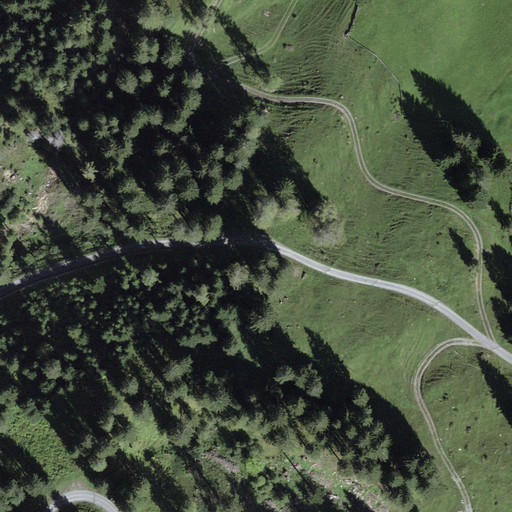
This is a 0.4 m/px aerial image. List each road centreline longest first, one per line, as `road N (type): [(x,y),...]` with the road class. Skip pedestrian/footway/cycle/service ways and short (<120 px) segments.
road 1 (track): [(489,344),(477,236),(455,208),(376,184),(360,161),(350,117),(333,102),(271,97),(193,66),(191,49),(218,0)]
road 2 (track): [(0,291),(156,239),(254,244),(420,294),(489,344)]
road 3 (track): [(0,144),(52,97),(69,96),(78,115),(114,120),(144,85),(163,87),(189,59),(208,61)]
road 4 (track): [(489,344),(445,343),(417,379),(468,511)]
